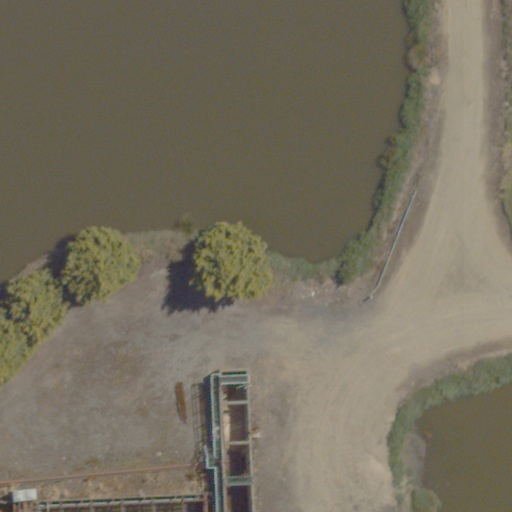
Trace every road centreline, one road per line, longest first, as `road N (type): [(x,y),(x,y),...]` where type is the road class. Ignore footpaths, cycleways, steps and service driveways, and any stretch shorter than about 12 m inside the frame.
road 1 (track): [(342,511),(342,433),(353,399),(452,297),(511,304)]
road 2 (track): [(452,297),(470,0)]
